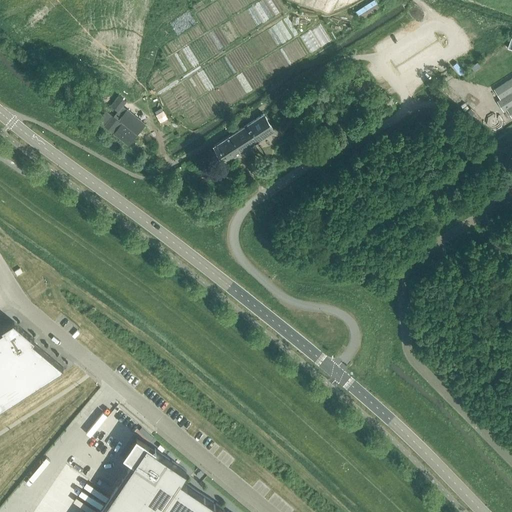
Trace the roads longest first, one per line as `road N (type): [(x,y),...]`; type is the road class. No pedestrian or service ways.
road 1 (tertiary): [(486,511),(407,430),(0,114)]
road 2 (unclassified): [(270,511),(11,294)]
